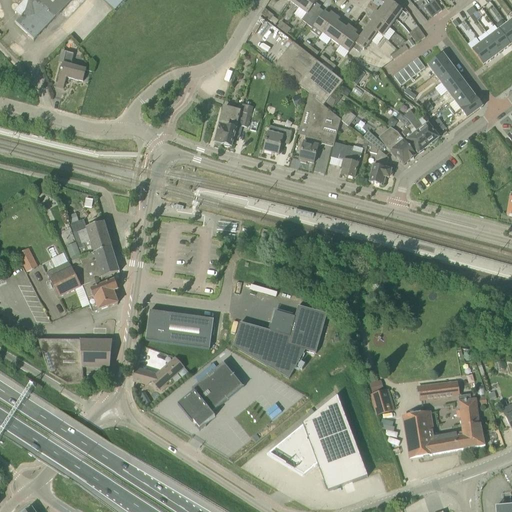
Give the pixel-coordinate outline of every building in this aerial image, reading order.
[(73,0),(26,0),(19,8),(15,12),(21,18),(15,24),(34,41),(73,0)] [(102,0),(114,11),(124,0),(102,0)] [(299,8),(305,0),(291,0),(290,2),(299,8)] [(307,25),(319,9),(321,7),(316,4),(318,0),(305,0),(299,8),(307,14),(302,21),(307,25)] [(382,9),(396,20),(403,11),(387,0),(384,0),(382,3),(385,5),(382,9)] [(429,4),(437,15),(442,11),(434,0),(429,4)] [(432,19),(437,15),(429,4),(424,8),(432,19)] [(270,21),(274,16),(265,9),(261,15),(270,21)] [(323,34),(336,16),(331,13),(329,16),(325,13),(319,9),(307,25),(313,29),(314,27),(323,34)] [(389,29),(396,20),(382,9),(379,13),(376,11),(372,16),(389,29)] [(276,26),(280,20),(274,16),(270,22),(276,26)] [(331,40),(342,26),(338,23),(340,20),(336,16),(323,34),(331,40)] [(383,37),(389,29),(372,16),(369,20),(372,22),(369,27),(378,34),(383,37)] [(255,35),(264,20),(260,17),(251,33),(255,35)] [(282,31),(286,26),(281,22),(277,27),(282,31)] [(511,32),(507,25),(498,31),(510,47),(511,44),(511,32)] [(286,26),(282,31),(287,35),(291,30),(286,26)] [(340,47),(353,29),(348,26),(346,29),(342,26),(331,40),(340,47)] [(365,51),(378,34),(369,27),(360,39),(353,48),(358,52),(361,48),(365,51)] [(417,44),(425,38),(418,28),(409,34),(417,44)] [(353,48),(360,39),(355,36),(357,33),(353,29),(340,47),(349,53),(353,48)] [(498,31),(490,38),(501,53),(510,47),(498,31)] [(490,38),(481,44),(493,60),(501,53),(490,38)] [(324,107),(326,103),(335,92),(342,82),(287,39),(282,45),(287,49),(273,66),(309,95),(308,100),(319,103),(324,107)] [(414,45),(410,40),(406,43),(410,48),(414,45)] [(20,56),(26,50),(16,41),(10,47),(20,56)] [(309,52),(312,48),(305,42),(302,46),(309,52)] [(481,44),(472,51),(484,66),(493,60),(481,44)] [(398,51),(401,55),(408,50),(406,46),(398,51)] [(312,48),(309,52),(316,58),(319,54),(312,48)] [(394,60),(401,55),(398,51),(391,56),(394,60)] [(443,55),(428,66),(434,75),(450,64),(443,55)] [(326,65),(329,61),(322,56),(319,60),(326,65)] [(83,82),(86,70),(70,66),(71,59),(65,58),(57,88),(63,90),(66,78),(83,82)] [(418,59),(413,62),(420,72),(425,68),(418,59)] [(329,61),(326,65),(333,71),(336,67),(329,61)] [(413,62),(408,66),(416,75),(420,72),(413,62)] [(450,64),(434,75),(441,84),(456,73),(450,64)] [(408,66),(404,69),(411,79),(416,75),(408,66)] [(404,69),(399,73),(406,83),(406,82),(411,79),(404,69)] [(399,73),(394,77),(401,86),(406,83),(399,73)] [(456,73),(441,84),(448,93),(463,81),(456,73)] [(463,81),(448,93),(454,102),(469,90),(463,81)] [(351,92),(345,88),(341,93),(347,97),(351,92)] [(469,90),(454,102),(461,110),(476,99),(469,90)] [(335,92),(326,103),(333,109),(342,98),(335,92)] [(303,103),(300,96),(292,99),(296,106),(303,103)] [(476,99),(461,110),(467,119),(483,108),(476,99)] [(324,107),(319,103),(308,100),(298,137),(299,137),(299,138),(299,139),(299,140),(299,141),(300,142),(300,143),(301,144),(302,144),(303,145),(299,161),(301,161),(300,163),(306,165),(307,162),(314,164),(320,141),(334,145),(341,121),(328,111),(324,107)] [(245,114),(251,115),(253,108),(242,105),(240,113),(224,108),(221,120),(229,122),(229,121),(236,123),(236,120),(239,120),(238,121),(243,122),(245,114)] [(414,117),(411,112),(404,118),(409,121),(428,147),(433,143),(434,144),(438,141),(437,140),(439,139),(428,125),(422,129),(414,117)] [(247,129),(251,115),(245,114),(243,122),(241,127),(247,129)] [(424,150),(428,147),(409,121),(404,118),(401,116),(398,119),(404,125),(407,129),(402,133),(418,155),(420,153),(420,154),(424,152),(424,150)] [(236,130),(238,121),(239,120),(236,120),(236,123),(229,121),(229,122),(221,120),(215,143),(222,145),(224,146),(225,147),(228,148),(230,147),(231,148),(236,130)] [(289,145),(292,132),(282,130),(270,127),(268,134),(264,151),(279,155),(282,143),(289,145)] [(398,133),(393,129),(381,138),(391,152),(396,159),(398,158),(404,166),(410,161),(412,161),(414,159),(414,158),(416,156),(404,142),(398,133)] [(389,179),(391,171),(386,169),(389,159),(387,157),(369,143),(368,147),(371,148),(370,153),(377,155),(370,184),(381,186),(383,185),(385,178),(389,179)] [(355,179),(358,165),(361,155),(352,152),(353,149),(335,144),(331,158),(344,161),(342,168),(344,169),(342,176),(348,178),(348,179),(353,180),(353,179),(355,179)] [(77,214),(71,216),(73,223),(79,221),(77,214)] [(82,258),(112,248),(104,224),(105,224),(104,223),(87,229),(87,230),(80,232),(78,224),(70,226),(73,234),(77,245),(79,250),(92,245),(93,250),(80,254),(82,258)] [(80,254),(79,250),(77,245),(67,249),(70,258),(71,257),(80,254)] [(74,268),(72,268),(81,288),(83,287),(83,286),(91,283),(93,289),(100,286),(115,281),(119,279),(118,273),(120,273),(112,248),(82,258),(72,261),(74,268)] [(19,255),(28,273),(39,268),(30,250),(19,255)] [(59,299),(74,291),(81,288),(72,268),(69,263),(63,265),(47,274),(59,299)] [(83,286),(83,287),(87,299),(93,314),(101,311),(118,304),(114,293),(118,291),(115,281),(100,286),(93,289),(91,283),(83,286)] [(290,379),(306,350),(316,353),(327,314),(299,306),(295,317),(276,311),(270,331),(240,323),(234,348),(290,379)] [(148,339),(146,341),(210,350),(208,347),(212,323),(214,320),(150,312),(151,315),(148,339)] [(110,369),(112,342),(38,341),(49,374),(67,385),(84,384),(105,377),(106,369),(109,369),(110,369)] [(160,390),(184,369),(176,359),(155,377),(135,371),(133,382),(148,385),(152,382),(160,390)] [(480,361),(477,362),(481,376),(485,375),(480,361)] [(237,380),(224,364),(192,390),(194,393),(178,406),(192,424),(194,423),(196,426),(196,427),(195,426),(195,427),(200,433),(206,427),(205,426),(215,417),(212,414),(227,402),(228,401),(243,388),(237,381),(238,380),(237,379),(237,380)] [(378,382),(378,379),(369,382),(372,395),(384,391),(381,381),(378,382)] [(420,400),(459,396),(457,383),(419,387),(420,400)] [(377,416),(393,411),(387,392),(371,396),(377,416)] [(495,393),(489,395),(491,401),(497,399),(495,393)] [(368,478),(338,396),(302,425),(303,428),(270,455),(287,465),(286,466),(295,472),(296,471),(305,476),(318,466),(328,493),(368,478)] [(459,397),(459,403),(462,433),(434,438),(429,414),(403,418),(410,459),(430,455),(431,456),(485,446),(481,425),(478,425),(477,414),(476,401),(471,402),(470,396),(459,397)] [(141,403),(144,408),(149,405),(146,400),(141,403)] [(267,412),(273,420),(283,413),(277,405),(267,412)] [(511,405),(503,410),(506,417),(506,418),(511,431),(511,405)] [(381,488),(363,493),(364,498),(382,493),(381,488)]
